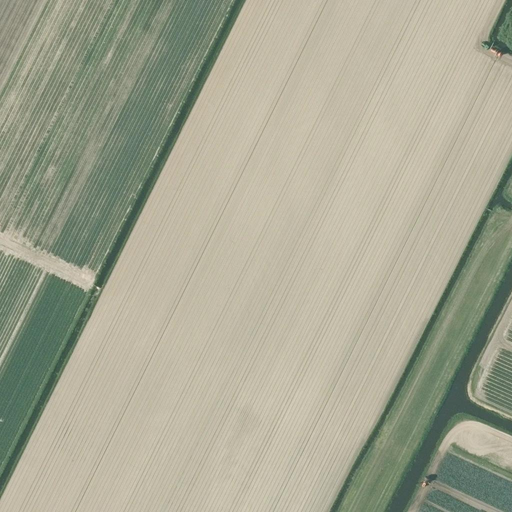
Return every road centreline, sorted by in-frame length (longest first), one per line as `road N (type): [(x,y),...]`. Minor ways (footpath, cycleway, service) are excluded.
road 1 (track): [(372,511),(511,241)]
road 2 (track): [(411,511),(452,431),(472,425),(511,442)]
